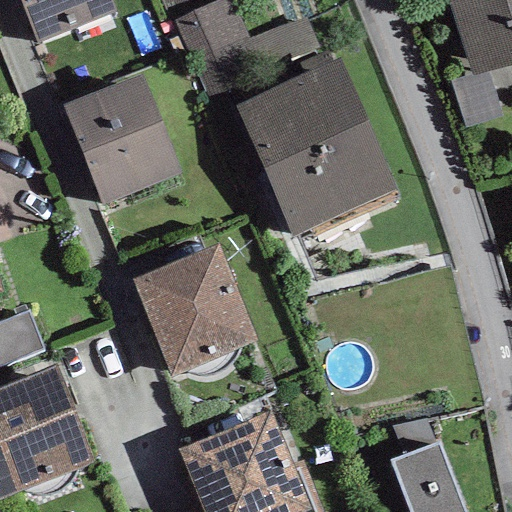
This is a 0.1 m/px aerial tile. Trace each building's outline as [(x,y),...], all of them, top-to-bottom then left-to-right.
[(107,0),(14,0),(36,55),(117,23),(107,0)] [(511,0),(454,0),(477,69),(511,57),(511,0)] [(199,75),(255,61),(243,14),(187,28),(199,75)] [(339,67),(235,112),(291,243),(395,199),(339,67)] [(144,80),(62,112),(101,211),(183,179),(144,80)] [(170,382),(257,347),(218,252),(131,287),(170,382)] [(28,314),(0,324),(0,367),(42,352),(28,314)] [(54,371),(0,391),(0,502),(92,467),(54,371)] [(307,511),(271,418),(178,455),(199,508),(200,511),(307,511)] [(460,511),(437,449),(390,466),(407,511),(460,511)]
